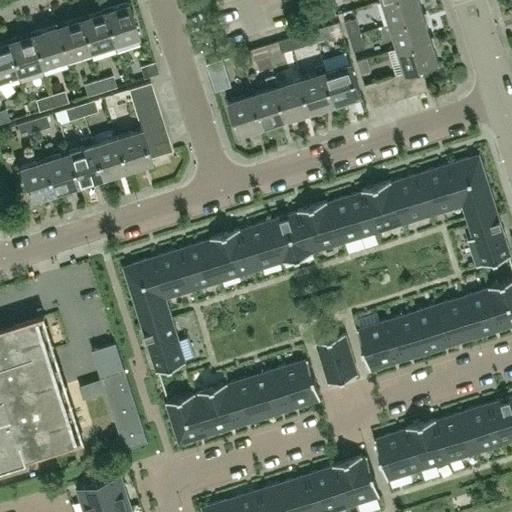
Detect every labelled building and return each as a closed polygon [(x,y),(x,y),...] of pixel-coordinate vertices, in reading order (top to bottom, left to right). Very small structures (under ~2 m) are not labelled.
[(423,13),(419,0),(381,0),(389,24),(423,13)] [(128,3),(103,10),(113,44),(138,36),(128,3)] [(113,44),(103,10),(79,18),(89,51),(113,44)] [(423,13),(389,24),(397,47),(431,37),(423,13)] [(65,59),(89,51),(79,18),(55,25),(65,59)] [(360,32),(356,18),(344,21),(349,36),(360,32)] [(65,59),(55,25),(30,33),(41,66),(65,59)] [(332,36),(328,25),(314,29),(317,41),(332,36)] [(317,41),(314,29),(299,34),(302,45),(317,41)] [(365,47),(360,32),(349,36),(353,50),(365,47)] [(30,33),(6,41),(17,74),(41,66),(30,33)] [(431,37),(397,47),(405,72),(409,71),(421,67),(439,62),(431,37)] [(283,51),(280,40),(265,44),(269,56),(283,51)] [(0,42),(0,79),(17,74),(6,41),(0,42)] [(269,56),(265,44),(251,49),(254,61),(269,56)] [(225,70),(221,58),(206,63),(210,75),(225,70)] [(158,73),(154,61),(140,66),(143,77),(158,73)] [(337,103),(326,70),(324,62),(314,65),(316,73),(302,77),(313,110),(337,103)] [(361,95),(351,62),(326,70),(337,103),(361,95)] [(428,89),(421,67),(409,71),(416,93),(428,89)] [(416,93),(409,71),(405,72),(398,74),(405,97),(416,93)] [(269,87),(254,92),(264,125),(288,118),(278,85),(274,73),(265,76),(269,87)] [(405,97),(398,74),(386,78),(394,100),(405,97)] [(116,86),(113,75),(98,79),(102,91),(116,86)] [(313,110),(302,77),(278,85),(288,118),(313,110)] [(394,100),(386,78),(375,81),(382,104),(394,100)] [(102,91),(98,79),(84,84),(87,95),(102,91)] [(382,104),(375,81),(364,85),(371,107),(382,104)] [(154,94),(150,82),(128,89),(132,101),(154,94)] [(68,101),(64,90),(50,94),(53,106),(68,101)] [(264,125),(254,92),(229,100),(239,133),(264,125)] [(53,106),(50,94),(35,99),(39,110),(53,106)] [(158,105),(154,94),(132,101),(136,112),(158,105)] [(98,111),(94,100),(79,104),(83,115),(98,111)] [(83,115),(79,104),(65,109),(68,120),(83,115)] [(161,117),(158,105),(136,112),(139,124),(161,117)] [(0,122),(10,120),(6,108),(0,110),(0,122)] [(49,126),(46,115),(31,119),(35,130),(49,126)] [(165,128),(161,117),(139,124),(140,128),(141,128),(143,134),(165,128)] [(35,130),(31,119),(17,124),(20,135),(35,130)] [(140,128),(116,136),(127,170),(152,162),(150,155),(146,145),(143,134),(141,128),(140,128)] [(143,134),(146,145),(168,138),(165,128),(143,134)] [(92,143),(89,135),(80,138),(82,146),(68,151),(78,185),(103,177),(92,143)] [(127,170),(116,136),(92,143),(103,177),(127,170)] [(150,155),(171,148),(168,138),(146,145),(150,155)] [(78,185),(68,151),(44,158),(54,192),(78,185)] [(462,203),(467,217),(496,208),(481,161),(471,164),(468,155),(449,161),(462,203)] [(54,192),(44,158),(19,166),(29,200),(54,192)] [(462,203),(449,161),(420,171),(433,212),(462,203)] [(391,180),(404,221),(433,212),(420,171),(391,180)] [(404,221),(391,180),(391,179),(361,188),(361,189),(374,230),(404,221)] [(374,230),(361,189),(327,200),(340,241),(374,230)] [(340,241),(327,200),(326,199),(299,207),(313,250),(340,241)] [(313,250),(299,207),(297,208),(297,209),(270,218),(283,259),(284,260),(313,251),(313,250)] [(496,208),(467,217),(472,235),(468,237),(477,265),(510,254),(496,208)] [(283,259),(270,218),(240,227),(253,269),(283,259)] [(253,269),(240,227),(239,226),(210,235),(210,236),(223,278),(253,269)] [(223,278),(210,236),(182,245),(195,287),(223,278)] [(153,254),(166,296),(195,287),(182,245),(153,254)] [(125,273),(140,321),(171,312),(166,296),(153,254),(133,261),(136,270),(125,273)] [(511,276),(491,283),(504,326),(511,323),(511,276)] [(464,293),(477,334),(504,326),(491,283),(488,284),(488,285),(464,293)] [(438,301),(450,343),(477,334),(464,293),(438,301)] [(411,310),(424,351),(450,343),(438,301),(411,310)] [(397,359),(424,351),(411,310),(384,318),(397,359)] [(171,312),(140,321),(156,370),(186,361),(171,312)] [(0,465),(79,441),(39,314),(0,326),(0,465)] [(397,359),(384,318),(357,327),(363,345),(362,345),(363,350),(364,350),(370,368),(397,359)] [(358,372),(345,331),(316,340),(329,381),(358,372)] [(147,440),(116,340),(94,347),(125,447),(147,440)] [(308,356),(281,364),(294,406),(321,397),(315,379),(316,379),(314,374),(313,374),(308,356)] [(294,406),(281,364),(254,373),(267,414),(294,406)] [(227,381),(240,423),(267,414),(254,373),(227,381)] [(197,391),(210,432),(240,423),(227,381),(227,380),(198,390),(198,391),(197,391)] [(179,442),(210,432),(197,391),(195,391),(195,390),(166,400),(179,442)] [(511,438),(511,393),(492,400),(505,441),(511,438)] [(505,441),(492,400),(463,409),(476,450),(505,441)] [(476,450),(463,409),(436,417),(436,416),(433,417),(446,459),(476,450)] [(446,459),(433,417),(406,425),(406,427),(404,427),(417,469),(446,459)] [(417,469),(404,427),(374,437),(387,478),(417,469)] [(362,453),(339,460),(353,502),(380,494),(374,475),(375,475),(373,471),(367,453),(362,454),(362,453)] [(326,511),(353,502),(339,460),(332,462),(333,463),(313,470),(326,511)] [(296,511),(322,511),(326,511),(313,470),(285,478),(296,511)] [(130,505),(121,474),(99,480),(109,511),(130,505)] [(266,511),(296,511),(285,478),(258,487),(266,511)] [(77,487),(85,511),(107,511),(109,511),(99,480),(77,487)] [(236,511),(266,511),(258,487),(231,495),(236,511)] [(236,511),(231,495),(202,505),(204,511),(236,511)]
